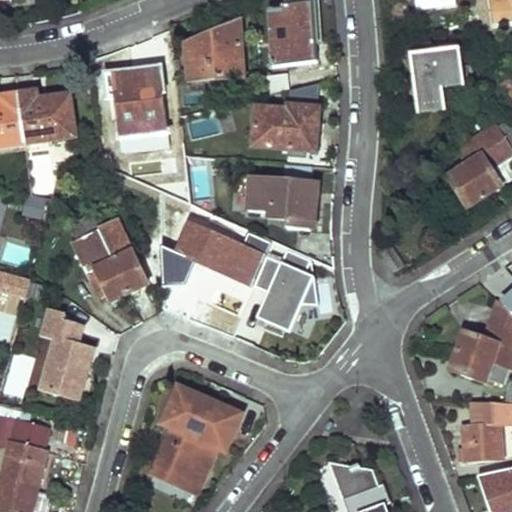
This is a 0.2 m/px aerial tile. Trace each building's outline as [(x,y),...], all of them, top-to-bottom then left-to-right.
[(453,0),(412,0),(414,13),(454,8),(453,0)] [(283,10),(269,10),(272,68),(317,65),(314,4),(283,6),(283,10)] [(240,26),(187,49),(191,85),(241,80),(240,26)] [(462,51),(411,57),(417,114),(444,111),(442,90),(465,88),(462,51)] [(158,70),(104,78),(107,100),(115,99),(122,140),(168,132),(158,70)] [(287,77),(257,79),(259,102),(289,93),(287,77)] [(35,97),(16,99),(23,148),(74,142),(69,101),(35,105),(35,97)] [(0,105),(0,110),(0,109),(0,151),(23,148),(16,99),(0,101),(0,105)] [(255,114),(254,151),(316,154),(317,111),(287,110),(287,115),(255,114)] [(511,121),(510,119),(495,128),(511,155),(511,154),(511,121)] [(475,148),(458,157),(485,199),(502,188),(490,168),(511,155),(495,128),(470,142),(474,148),(475,148)] [(452,146),(445,156),(457,176),(449,181),(468,210),(485,199),(458,157),(452,146)] [(197,196),(213,195),(210,161),(194,162),(197,196)] [(251,182),(248,215),(268,216),(268,223),(286,225),(285,231),(311,233),(311,224),(314,192),(314,186),(251,182)] [(115,183),(102,187),(109,211),(122,207),(115,183)] [(22,215),(44,222),(50,203),(28,196),(22,215)] [(286,225),(268,223),(285,231),(286,225)] [(130,298),(97,234),(91,224),(70,235),(75,246),(71,248),(87,279),(89,278),(96,274),(108,297),(113,306),(130,298)] [(117,224),(97,234),(130,298),(148,289),(117,224)] [(25,265),(29,249),(6,244),(3,260),(25,265)] [(258,320),(297,337),(322,281),(307,274),(311,265),(273,248),(250,299),(265,305),(258,320)] [(380,259),(380,260),(393,277),(403,270),(389,252),(380,259)] [(96,274),(89,278),(101,301),(108,297),(96,274)] [(22,277),(19,290),(27,293),(30,279),(22,277)] [(511,313),(498,301),(491,321),(511,327),(511,313)] [(54,343),(41,395),(80,405),(93,352),(77,348),(82,330),(62,325),(64,318),(48,314),(41,340),(54,343)] [(511,327),(491,321),(485,341),(464,334),(457,355),(507,372),(511,373),(511,327)] [(457,355),(451,375),(485,386),(487,383),(502,387),(507,372),(457,355)] [(154,478),(182,489),(191,465),(201,441),(218,448),(222,450),(227,444),(231,438),(234,431),(235,424),(237,416),(181,393),(176,400),(172,406),(169,412),(168,419),(167,427),(173,429),(154,478)] [(475,428),(463,428),(466,465),(503,462),(501,427),(511,427),(511,408),(474,405),(475,428)] [(43,451),(49,428),(18,420),(0,490),(0,511),(33,511),(49,453),(43,451)] [(218,448),(201,441),(191,465),(208,472),(218,448)] [(329,464),(346,511),(384,511),(384,510),(392,507),(385,488),(380,490),(374,474),(361,471),(360,467),(352,469),(329,464)] [(511,511),(511,472),(490,476),(498,511),(511,511)] [(47,511),(51,498),(39,495),(33,511),(47,511)]
